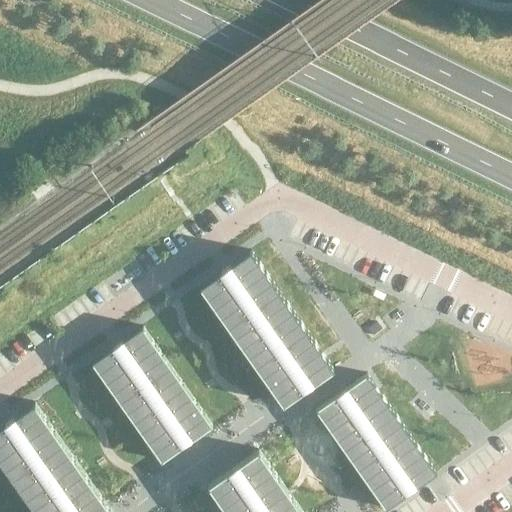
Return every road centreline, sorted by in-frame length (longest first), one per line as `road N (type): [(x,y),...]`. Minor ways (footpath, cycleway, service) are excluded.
road 1 (residential): [(0,392),(279,195),(511,310)]
road 2 (trunk): [(144,0),(511,179)]
road 3 (trunk): [(511,105),(294,0)]
